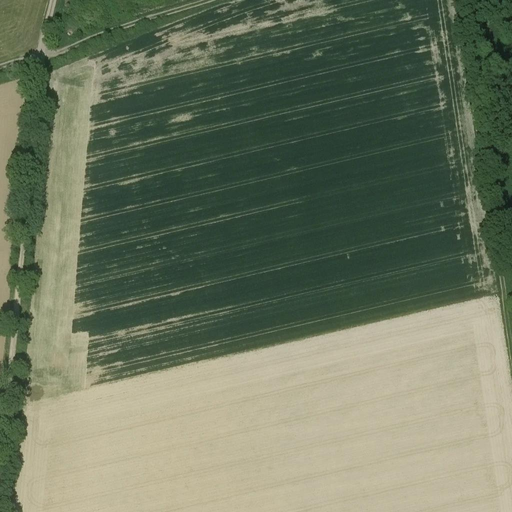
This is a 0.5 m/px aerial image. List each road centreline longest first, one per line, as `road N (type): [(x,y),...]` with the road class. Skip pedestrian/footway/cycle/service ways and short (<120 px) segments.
road 1 (track): [(53,0),(0,479)]
road 2 (track): [(511,361),(459,0)]
road 3 (track): [(210,0),(0,68)]
